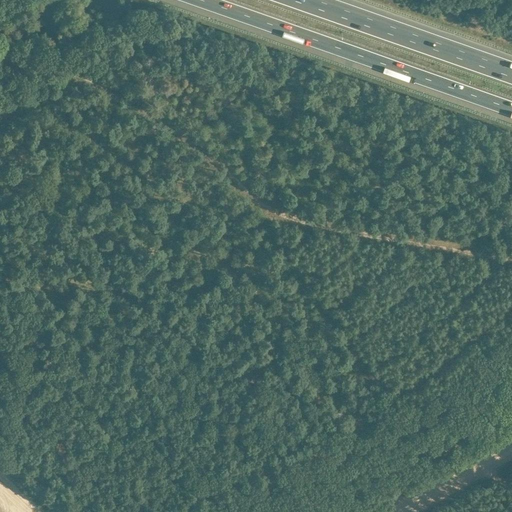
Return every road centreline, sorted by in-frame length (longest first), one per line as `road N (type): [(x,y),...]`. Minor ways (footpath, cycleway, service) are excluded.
road 1 (track): [(511,260),(269,215),(174,124),(106,85),(0,52)]
road 2 (motorway): [(200,0),(511,108)]
road 3 (track): [(269,215),(279,242),(447,473)]
road 4 (motorway): [(511,73),(302,0)]
road 5 (track): [(511,437),(376,511)]
